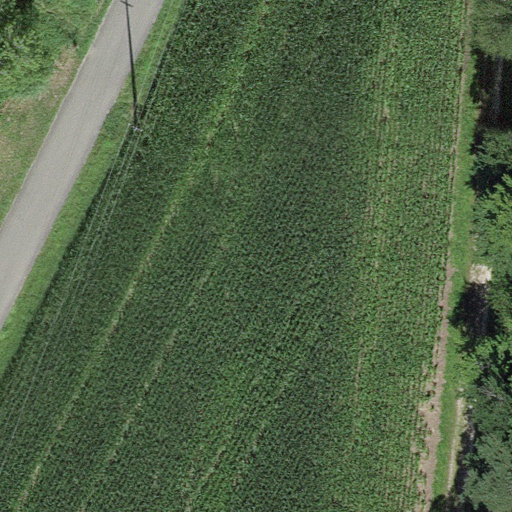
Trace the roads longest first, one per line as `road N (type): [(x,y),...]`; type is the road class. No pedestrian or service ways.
road 1 (track): [(511,6),(441,511)]
road 2 (unclassified): [(0,270),(134,0)]
